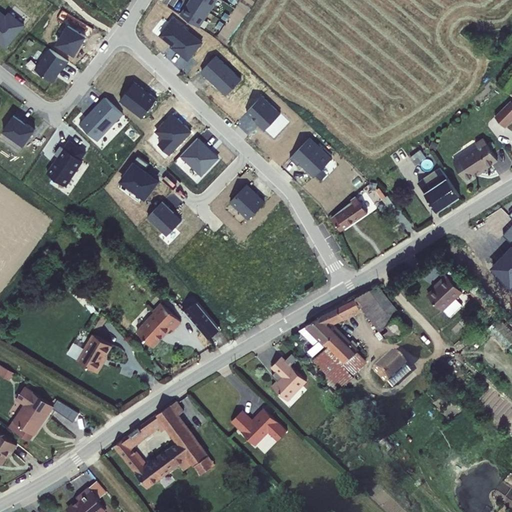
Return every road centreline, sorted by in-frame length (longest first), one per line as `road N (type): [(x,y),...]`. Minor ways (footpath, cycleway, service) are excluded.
road 1 (residential): [(346,288),(0,504)]
road 2 (residential): [(119,34),(286,188),(346,288)]
road 3 (residential): [(511,186),(346,288)]
road 4 (residential): [(119,34),(58,105),(34,99),(0,72)]
